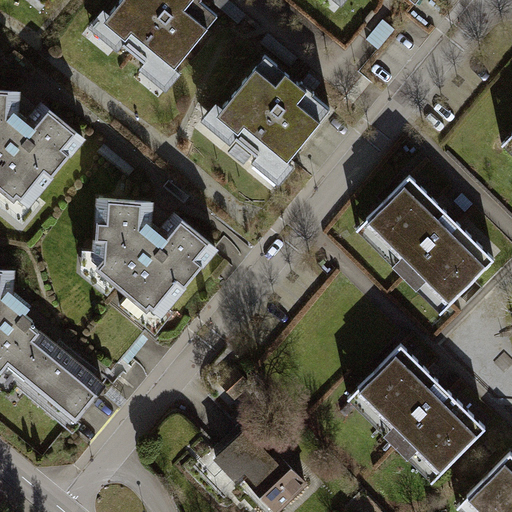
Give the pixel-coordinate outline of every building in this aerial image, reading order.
[(215,15),(196,0),(115,0),(87,35),(106,51),(111,46),(134,64),(129,70),(154,90),(215,15)] [(331,108),(262,55),(204,131),(223,146),(227,141),(251,159),(246,164),(272,184),(331,108)] [(84,137),(32,90),(15,103),(16,81),(0,79),(0,185),(25,206),(84,137)] [(511,124),(497,140),(511,155),(511,124)] [(401,165),(347,220),(434,305),(488,251),(401,165)] [(147,192),(89,187),(81,256),(153,315),(212,247),(163,205),(145,225),(147,192)] [(0,368),(64,424),(104,380),(22,308),(30,300),(8,282),(11,263),(0,261),(0,368)] [(479,420),(396,337),(341,391),(424,475),(479,420)] [(242,419),(195,464),(221,488),(236,474),(276,511),(307,479),(242,419)] [(511,511),(511,455),(503,447),(451,499),(464,511),(511,511)]
